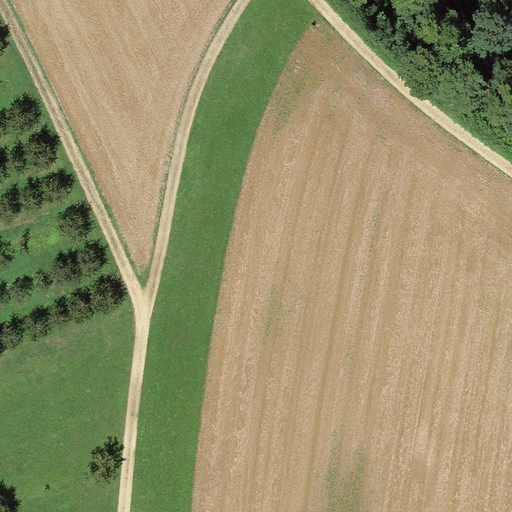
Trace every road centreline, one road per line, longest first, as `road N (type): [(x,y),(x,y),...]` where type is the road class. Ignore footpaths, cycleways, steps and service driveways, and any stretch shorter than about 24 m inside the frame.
road 1 (track): [(242,0),(204,59),(181,133),(139,318),(120,511)]
road 2 (track): [(0,2),(139,318)]
road 3 (track): [(311,0),(403,95),(511,179)]
